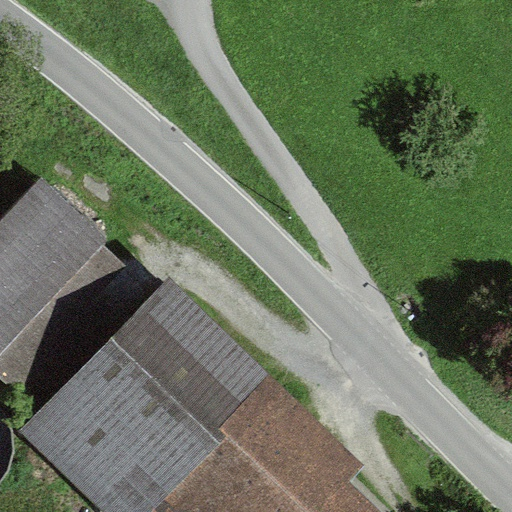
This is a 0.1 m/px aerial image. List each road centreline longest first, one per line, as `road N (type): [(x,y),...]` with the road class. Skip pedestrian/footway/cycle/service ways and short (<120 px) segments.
road 1 (unclassified): [(0,16),(120,109),(359,333),(511,495)]
road 2 (track): [(199,0),(208,39),(362,270),(359,333)]
